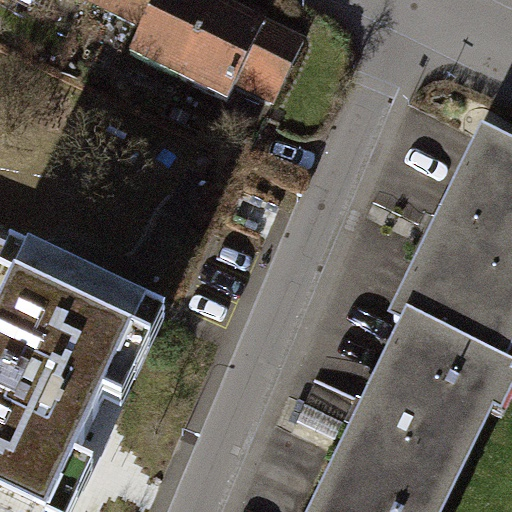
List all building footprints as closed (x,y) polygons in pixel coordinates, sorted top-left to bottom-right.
[(223,3),(216,0),(105,0),(102,7),(147,29),(134,55),(185,80),(223,3)] [(309,45),(223,3),(185,80),(233,104),(240,90),(278,108),(309,45)] [(394,320),(407,326),(497,369),(511,339),(511,155),(481,140),(394,320)] [(0,246),(0,511),(42,511),(138,311),(0,246)] [(442,511),(508,375),(497,369),(407,326),(316,511),(442,511)]
